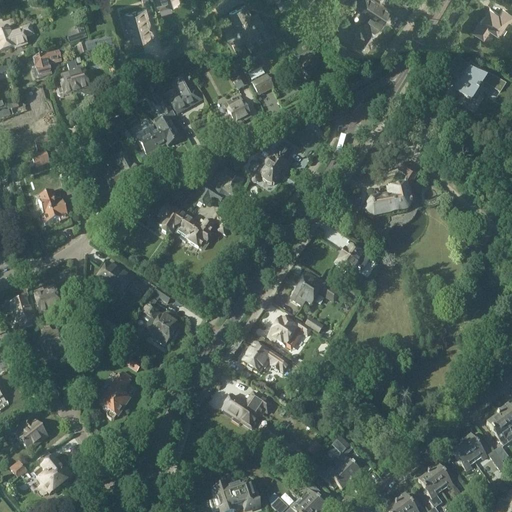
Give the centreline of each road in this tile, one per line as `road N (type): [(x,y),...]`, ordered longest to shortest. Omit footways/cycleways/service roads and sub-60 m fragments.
road 1 (secondary): [(162,434),(319,191),(347,122)]
road 2 (residential): [(82,242),(223,159),(347,122)]
road 3 (track): [(79,192),(83,134),(92,118),(225,0)]
road 4 (residential): [(358,511),(511,378)]
road 5 (residential): [(71,420),(82,242)]
road 6 (track): [(463,198),(347,122)]
